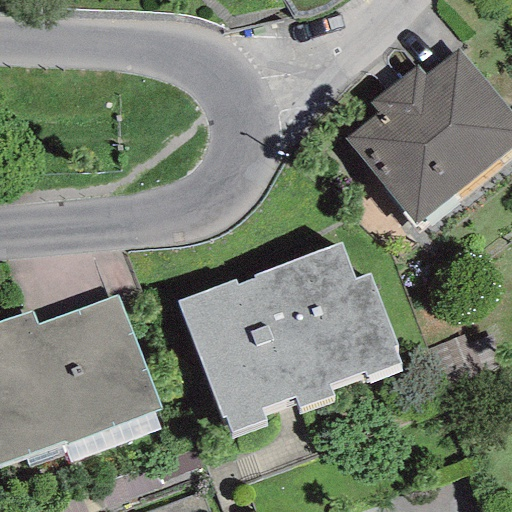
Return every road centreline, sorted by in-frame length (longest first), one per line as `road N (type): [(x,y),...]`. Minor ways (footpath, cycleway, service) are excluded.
road 1 (tertiary): [(235,93),(237,158),(226,189),(200,212),(125,227),(0,234)]
road 2 (tertiary): [(0,40),(153,47),(205,63),(235,93)]
road 3 (residential): [(235,93),(312,67),(346,45),(386,0)]
